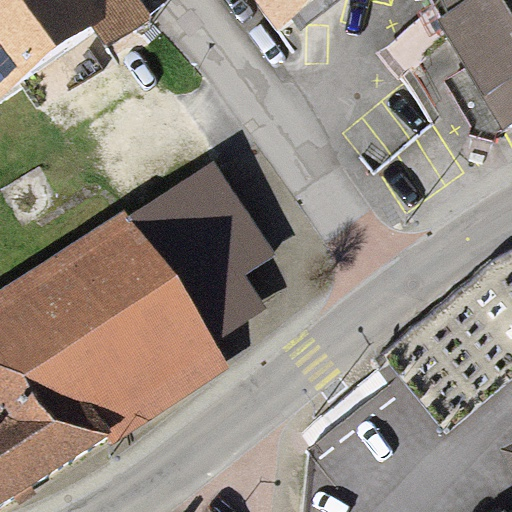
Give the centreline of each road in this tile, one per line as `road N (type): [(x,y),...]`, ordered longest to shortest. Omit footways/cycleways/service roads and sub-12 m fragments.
road 1 (residential): [(179,0),(403,301)]
road 2 (secondary): [(220,435),(403,301)]
road 3 (secondary): [(107,511),(220,435)]
road 4 (secondary): [(403,301),(511,231)]
